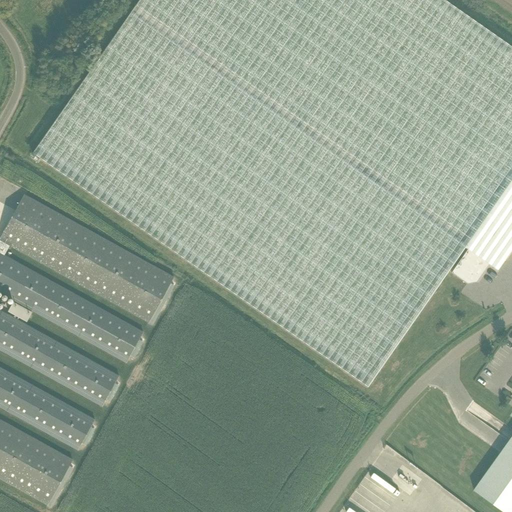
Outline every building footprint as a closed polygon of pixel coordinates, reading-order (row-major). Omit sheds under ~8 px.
[(367,388),(464,248),(511,179),(511,48),(442,0),(139,0),(32,154),(367,388)] [(511,179),(464,248),(467,250),(451,273),(467,284),(476,283),(489,265),(497,271),(511,249),(511,179)] [(0,237),(0,253),(4,255),(9,246),(148,323),(152,326),(174,287),(170,284),(173,278),(24,195),(0,237)] [(0,408),(77,451),(81,443),(86,446),(95,430),(90,427),(94,420),(0,367),(0,350),(101,407),(105,399),(110,402),(119,386),(114,384),(119,376),(0,310),(0,294),(125,363),(130,356),(134,358),(142,342),(139,340),(143,332),(4,255),(0,253),(0,408)] [(12,302),(6,312),(25,322),(31,313),(12,302)] [(0,420),(0,480),(47,506),(47,505),(51,508),(73,469),(69,466),(72,460),(0,420)] [(511,511),(511,437),(474,491),(503,511),(511,511)] [(368,472),(342,511),(383,511),(397,490),(368,472)]
